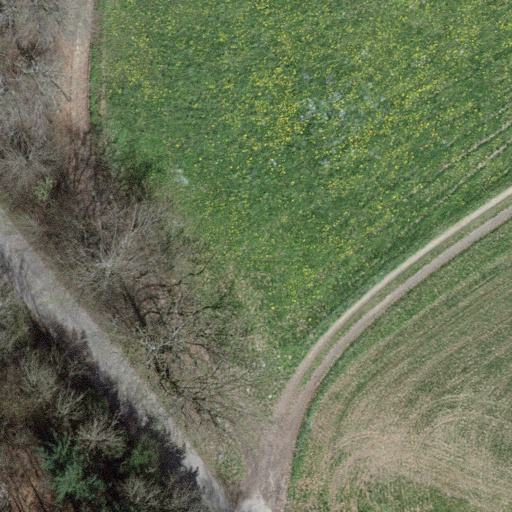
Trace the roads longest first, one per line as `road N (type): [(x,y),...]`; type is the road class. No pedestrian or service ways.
road 1 (track): [(271,470),(130,271),(96,209),(74,94),(82,0)]
road 2 (track): [(257,511),(292,408),(333,341),(429,254),(511,196)]
road 3 (unclassified): [(208,511),(145,418),(0,238)]
